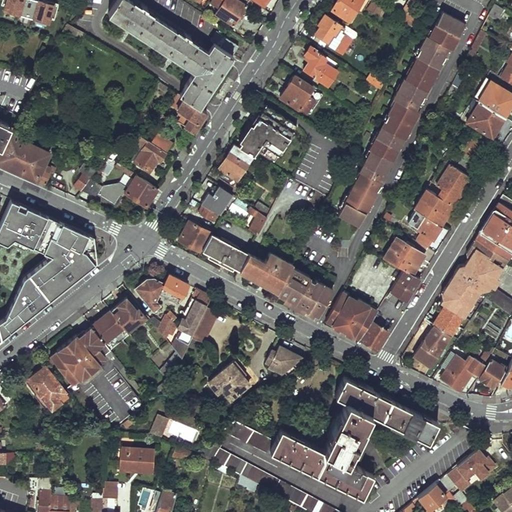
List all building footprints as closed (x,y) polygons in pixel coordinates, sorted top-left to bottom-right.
[(3,0),(1,8),(50,22),(56,2),(48,0),(3,0)] [(178,93),(197,105),(202,99),(203,96),(229,58),(232,53),(220,46),(213,41),(211,45),(207,51),(129,0),(116,0),(108,13),(194,70),(183,86),(178,93)] [(246,0),(209,0),(208,1),(218,7),(215,12),(232,24),(245,4),(244,3),(246,0)] [(250,0),(264,9),(269,0),(250,0)] [(337,0),(331,9),(347,20),(355,8),(359,10),(366,0),(337,0)] [(382,6),(373,0),(371,0),(367,7),(377,13),(382,6)] [(488,12),(499,20),(505,9),(493,2),(488,12)] [(340,208),(338,214),(358,225),(359,223),(362,216),(366,210),(369,203),(376,191),(379,185),(379,184),(378,183),(385,171),(389,164),(393,156),(399,145),(402,138),(403,139),(404,137),(407,130),(413,119),(417,112),(419,111),(415,109),(418,103),(412,100),(415,93),(423,97),(424,95),(429,85),(436,73),(437,71),(443,59),(436,55),(438,49),(445,53),(447,49),(450,51),(452,47),(456,40),(460,32),(464,25),(465,23),(442,11),(432,29),(429,35),(427,34),(420,48),(416,54),(418,55),(415,60),(408,74),(406,78),(404,77),(401,84),(397,92),(394,98),(395,98),(392,105),(387,114),(378,130),(372,143),(369,148),(370,149),(367,155),(359,171),(360,172),(356,178),(347,195),(340,208)] [(343,27),(324,14),(317,23),(320,25),(316,33),(328,41),(326,44),(342,55),(352,40),(355,39),(357,37),(356,33),(344,26),(343,27)] [(213,41),(220,46),(226,37),(218,31),(212,40),(213,41)] [(220,46),(232,53),(238,44),(226,37),(220,46)] [(304,69),(327,84),(337,69),(334,66),(337,62),(310,45),(305,52),(308,55),(307,58),(309,60),(304,69)] [(438,49),(436,55),(443,59),(446,54),(445,53),(438,49)] [(465,55),(473,60),(476,55),(468,49),(465,55)] [(412,59),(406,73),(408,74),(415,60),(412,59)] [(443,59),(437,71),(439,72),(445,60),(443,59)] [(384,78),(371,70),(366,78),(379,87),(384,78)] [(511,71),(509,74),(505,72),(501,77),(511,83),(511,71)] [(436,73),(429,85),(432,86),(438,74),(436,73)] [(312,86),(294,75),(288,84),(292,88),(285,99),(306,113),(316,99),(307,94),(312,86)] [(155,85),(165,92),(168,86),(158,80),(155,85)] [(479,100),(504,116),(511,103),(511,93),(489,81),(478,99),(479,100)] [(280,97),(285,99),(292,88),(288,84),(280,97)] [(178,93),(178,92),(171,103),(182,111),(176,119),(193,130),(206,111),(197,105),(178,93)] [(418,103),(420,104),(422,100),(423,97),(415,93),(412,100),(418,103)] [(466,123),(492,137),(504,116),(479,100),(466,123)] [(255,150),(272,160),(294,125),(264,106),(238,144),(253,153),(255,150)] [(0,149),(12,127),(12,126),(0,120),(0,149)] [(0,149),(0,162),(45,183),(50,170),(52,171),(54,167),(44,162),(48,152),(15,136),(18,130),(12,127),(0,149)] [(376,129),(370,142),(372,143),(378,130),(376,129)] [(151,141),(165,150),(172,140),(158,132),(151,141)] [(133,161),(149,171),(157,159),(159,161),(165,150),(151,141),(140,134),(134,143),(141,148),(133,161)] [(463,153),(478,162),(488,147),(472,138),(463,153)] [(220,177),(232,184),(253,153),(238,144),(234,142),(223,159),(225,160),(221,167),(225,169),(220,177)] [(443,156),(450,161),(453,157),(445,152),(443,156)] [(456,164),(468,172),(472,165),(460,157),(456,164)] [(441,187),(457,197),(469,176),(449,163),(435,184),(441,187)] [(73,184),(80,189),(90,176),(94,170),(84,164),(78,169),(81,172),(73,184)] [(124,190),(145,204),(156,186),(135,173),(124,190)] [(90,176),(81,188),(94,194),(102,183),(90,176)] [(232,193),(219,184),(213,193),(208,190),(200,202),(205,205),(218,211),(219,212),(232,193)] [(424,214),(440,225),(457,197),(441,187),(437,194),(426,187),(413,208),(424,214)] [(345,194),(338,207),(340,208),(347,195),(345,194)] [(497,201),(511,209),(511,200),(502,194),(497,201)] [(45,218),(47,214),(28,206),(26,210),(19,207),(21,203),(10,198),(0,220),(0,239),(7,243),(16,236),(52,253),(23,276),(5,315),(0,318),(0,332),(1,335),(42,302),(39,299),(53,288),(56,291),(96,259),(93,235),(58,219),(56,224),(45,218)] [(253,206),(264,214),(268,208),(257,200),(253,206)] [(511,209),(497,201),(494,206),(511,216),(511,209)] [(257,233),(267,215),(264,214),(253,206),(250,204),(246,210),(255,216),(249,228),(257,233)] [(213,219),(218,211),(205,205),(201,212),(213,219)] [(511,250),(511,216),(494,206),(475,237),(508,257),(511,250)] [(382,216),(388,219),(391,215),(385,211),(382,216)] [(56,224),(58,219),(47,214),(45,218),(56,224)] [(415,239),(427,247),(441,226),(440,225),(424,214),(415,228),(420,232),(415,239)] [(179,238),(201,250),(202,248),(210,233),(211,231),(189,219),(179,238)] [(202,248),(239,268),(247,253),(210,233),(202,248)] [(403,268),(412,273),(427,247),(415,239),(410,245),(397,236),(383,257),(403,268)] [(453,272),(457,274),(448,289),(444,286),(440,293),(442,297),(442,299),(439,302),(444,306),(433,324),(446,333),(457,339),(508,257),(475,237),(465,253),(467,259),(466,259),(463,265),(457,265),(453,272)] [(239,268),(263,281),(277,255),(270,250),(264,260),(247,252),(247,253),(239,268)] [(290,268),(292,263),(277,255),(263,281),(279,290),(290,268)] [(279,290),(276,295),(300,307),(305,298),(312,302),(306,313),(317,318),(332,290),(314,281),(313,283),(306,279),(307,277),(290,268),(279,290)] [(406,297),(419,277),(412,273),(403,268),(390,288),(406,297)] [(163,281),(153,276),(145,278),(134,286),(152,309),(159,304),(156,299),(159,292),(177,301),(187,282),(167,272),(163,281)] [(453,272),(444,286),(448,289),(457,274),(453,272)] [(485,296),(511,315),(511,314),(511,297),(494,285),(485,296)] [(205,306),(210,296),(196,286),(190,297),(195,299),(172,346),(181,357),(191,337),(205,306)] [(39,299),(42,302),(56,291),(53,288),(39,299)] [(326,319),(359,338),(378,308),(342,288),(326,319)] [(276,295),(275,297),(306,313),(312,302),(305,298),(300,307),(276,295)] [(123,326),(126,329),(138,320),(140,322),(144,318),(136,308),(134,309),(124,297),(109,308),(123,326)] [(191,337),(202,342),(217,313),(205,306),(191,337)] [(90,324),(104,341),(123,326),(109,308),(90,324)] [(149,318),(168,342),(174,332),(173,331),(176,326),(169,320),(173,316),(168,310),(163,314),(159,323),(152,315),(149,318)] [(361,339),(376,346),(390,325),(375,317),(361,339)] [(446,333),(433,324),(432,323),(412,354),(430,365),(443,344),(440,342),(446,333)] [(56,350),(49,355),(71,384),(78,378),(99,362),(105,357),(102,353),(109,348),(104,341),(90,324),(84,329),(83,328),(76,333),(75,332),(55,349),(56,350)] [(300,355),(279,344),(272,356),(268,354),(265,359),(270,362),(267,367),(276,371),(277,369),(281,371),(300,355)] [(444,368),(454,352),(449,349),(439,364),(444,368)] [(470,370),(476,374),(487,356),(488,354),(482,350),(477,357),(471,354),(467,359),(454,352),(444,368),(439,376),(458,389),(470,370)] [(176,351),(160,371),(166,380),(169,383),(181,357),(176,351)] [(511,352),(500,381),(508,386),(511,384),(511,352)] [(485,380),(493,385),(504,367),(487,356),(476,374),(475,378),(483,383),(485,380)] [(221,388),(230,399),(248,384),(238,370),(240,368),(233,359),(207,381),(216,392),(221,388)] [(99,362),(78,378),(82,383),(103,367),(99,362)] [(27,377),(51,408),(67,394),(43,365),(27,377)] [(269,449),(361,494),(372,472),(346,459),(370,412),(427,439),(436,420),(344,375),(334,393),(346,399),(322,448),(280,427),(269,449)] [(169,383),(166,380),(147,396),(151,401),(166,388),(169,383)] [(0,405),(7,400),(9,397),(0,385),(0,405)] [(132,389),(124,396),(132,405),(140,399),(132,389)] [(168,418),(157,414),(150,431),(161,436),(168,418)] [(312,511),(340,511),(219,446),(227,433),(264,451),(271,437),(234,419),(196,450),(249,478),(257,483),(312,511)] [(172,455),(193,462),(195,454),(176,445),(172,455)] [(483,455),(476,446),(446,471),(460,487),(467,482),(463,476),(473,468),(479,475),(493,463),(486,454),(483,455)] [(118,469),(151,475),(155,452),(122,447),(118,469)] [(0,461),(4,461),(4,460),(12,460),(12,451),(0,450),(0,461)] [(466,500),(444,472),(438,478),(460,504),(466,500)] [(36,511),(47,511),(48,499),(50,477),(38,477),(36,511)] [(246,487),(254,492),(257,483),(249,478),(246,487)] [(417,495),(427,507),(444,493),(434,481),(417,495)] [(511,482),(492,500),(501,511),(509,511),(511,510),(511,482)] [(166,511),(174,489),(163,485),(154,511),(166,511)] [(102,487),(102,498),(107,498),(113,498),(117,498),(117,487),(102,487)] [(75,511),(74,511),(74,507),(79,507),(79,496),(69,496),(69,500),(68,511),(75,511)] [(91,510),(101,511),(101,498),(91,498),(91,510)] [(68,511),(69,500),(48,499),(47,511),(68,511)] [(397,511),(409,511),(417,507),(412,500),(397,511)] [(466,511),(476,511),(466,500),(460,504),(466,511)]
